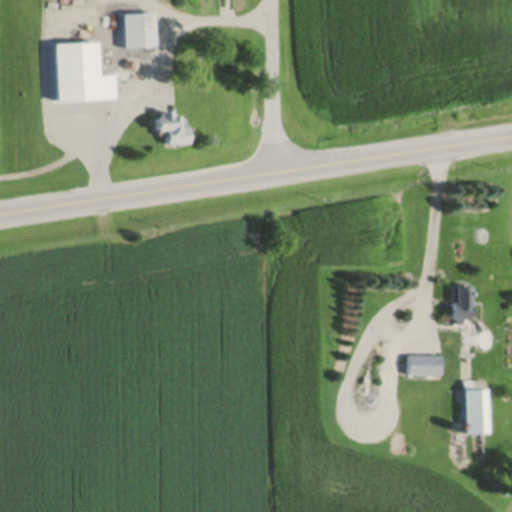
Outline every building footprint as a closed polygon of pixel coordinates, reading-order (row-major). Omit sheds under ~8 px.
[(120,18),(120,53),(152,53),(152,18),(120,18)] [(164,150),(186,150),(186,123),(172,123),(172,115),(155,115),(155,137),(164,137),(164,150)] [(103,144),(103,120),(60,120),(60,144),(103,144)] [(470,323),(470,290),(450,290),(450,323),(470,323)] [(440,359),(406,359),(406,380),(440,380),(440,359)] [(485,437),(485,385),(463,385),(463,437),(485,437)]
